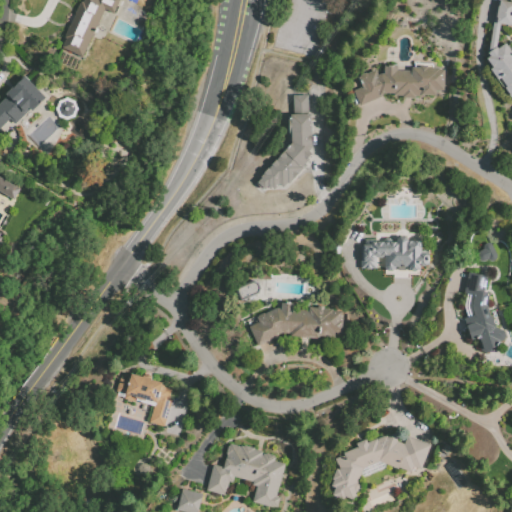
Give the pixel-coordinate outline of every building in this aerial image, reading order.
[(83,57),(101,8),(113,13),(118,0),(79,0),(61,48),(83,57)] [(511,93),(511,60),(510,58),(511,56),(511,52),(504,42),(496,48),(500,25),(511,26),(511,1),(505,0),(494,0),(487,50),(488,56),(485,58),(492,68),(489,69),(510,95),(511,93)] [(408,70),(409,64),(416,65),(416,62),(428,62),(428,65),(440,66),(439,70),(444,70),(443,91),(435,91),(434,96),(422,96),(422,99),(391,98),(391,93),(382,93),(360,104),(353,90),(362,86),(357,77),(375,69),(377,74),(382,72),(383,65),(394,65),(394,70),(408,70)] [(0,98),(0,127),(9,119),(14,124),(43,96),(24,76),(0,98)] [(290,95),(305,95),(306,114),(309,114),(310,148),(307,159),(282,185),(277,181),(271,187),(265,182),(261,186),(259,183),(265,177),(261,173),(290,144),(290,135),(285,135),(284,113),(291,113),(290,95)] [(0,191),(13,199),(19,188),(0,177),(0,191)] [(361,264),(362,247),(371,247),(371,242),(394,242),(394,238),(397,235),(402,235),(407,240),(419,240),(419,253),(426,254),(426,263),(417,262),(417,268),(386,268),(387,253),(372,253),(372,264),(361,264)] [(474,252),(481,264),(499,253),(492,241),(474,252)] [(465,270),(487,274),(483,291),(488,292),(486,304),(488,317),(494,327),(502,332),(503,336),(501,339),(497,341),(496,349),(481,354),(476,339),(469,338),(461,317),(472,312),(470,305),(472,295),(459,293),(465,270)] [(245,319),(273,308),(280,308),(280,303),(290,303),(290,310),(308,312),(308,307),(330,308),(330,311),(340,312),(337,321),(340,322),(339,331),(332,330),(332,336),(283,331),(278,336),(256,345),(245,319)] [(130,373),(175,387),(164,427),(145,422),(150,406),(108,394),(113,378),(127,382),(130,373)] [(341,452),(355,446),(353,442),(363,438),(367,442),(392,432),(397,441),(402,443),(404,435),(430,444),(419,468),(411,465),(410,472),(397,467),(376,461),(361,468),(357,481),(351,499),(329,495),(329,483),(336,465),(333,457),(342,455),(341,452)] [(211,463),(222,466),(229,443),(261,451),(274,455),(271,460),(283,463),(275,496),(278,497),(276,508),(250,502),(256,486),(251,484),(251,480),(233,476),(232,482),(227,481),(224,495),(204,490),(211,463)] [(179,487),(202,493),(197,511),(180,511),(173,510),(179,487)]
